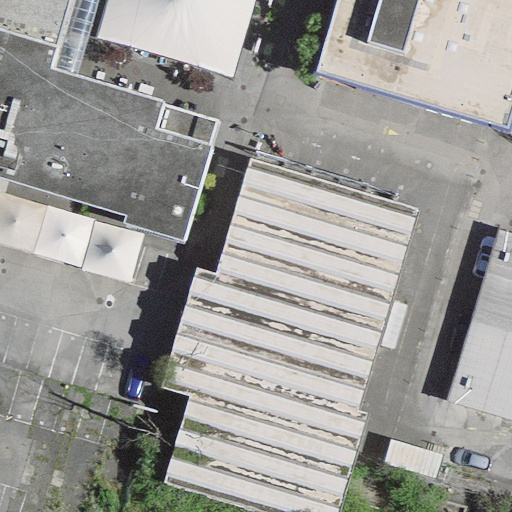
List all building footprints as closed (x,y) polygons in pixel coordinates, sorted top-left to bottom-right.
[(52,0),(0,0),(0,191),(176,242),(215,108),(37,56),(52,0)] [(103,0),(93,36),(231,77),(253,0),(103,0)] [(511,0),(335,0),(308,93),(501,152),(506,136),(511,114),(511,0)] [(182,396),(156,485),(251,511),(336,511),(367,409),(358,407),(416,205),(247,156),(213,271),(192,265),(156,388),(182,396)] [(511,420),(511,231),(496,227),(446,401),(511,420)]
